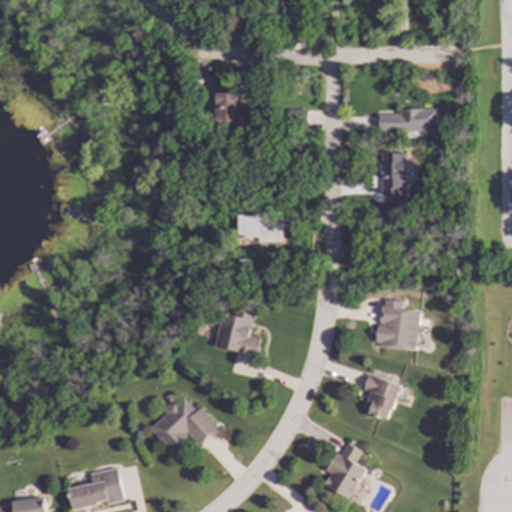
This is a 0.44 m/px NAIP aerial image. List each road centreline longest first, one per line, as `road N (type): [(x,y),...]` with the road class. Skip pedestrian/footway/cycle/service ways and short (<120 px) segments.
road 1 (residential): [(453,57),(246,62),(205,52),(143,0)]
road 2 (residential): [(329,295),(292,418),(258,471),(215,511)]
road 3 (residential): [(509,0),(509,249)]
road 4 (residential): [(334,263),(333,61)]
